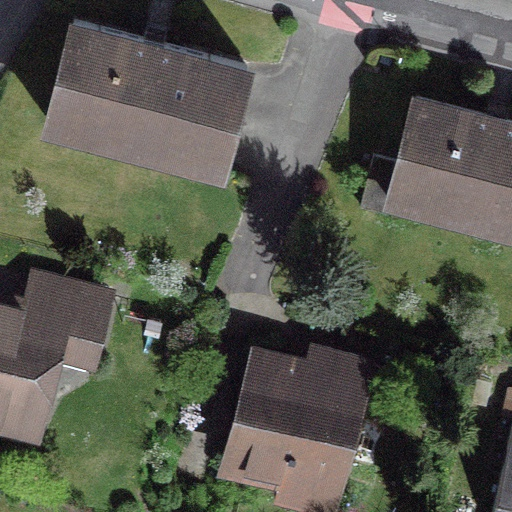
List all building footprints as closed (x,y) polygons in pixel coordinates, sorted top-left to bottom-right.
[(246,63),(74,17),(47,119),(219,164),(246,63)] [(511,119),(418,96),(402,158),(374,150),(360,203),(388,211),(392,195),(511,225),(511,119)] [(0,414),(25,421),(31,396),(28,395),(34,373),(44,375),(56,326),(96,336),(107,291),(38,273),(25,323),(21,322),(26,305),(0,298),(0,414)] [(306,366),(255,352),(228,458),(291,475),(294,464),(321,471),(330,433),(342,436),(354,390),(303,377),(306,366)] [(511,428),(495,508),(511,511),(511,428)]
